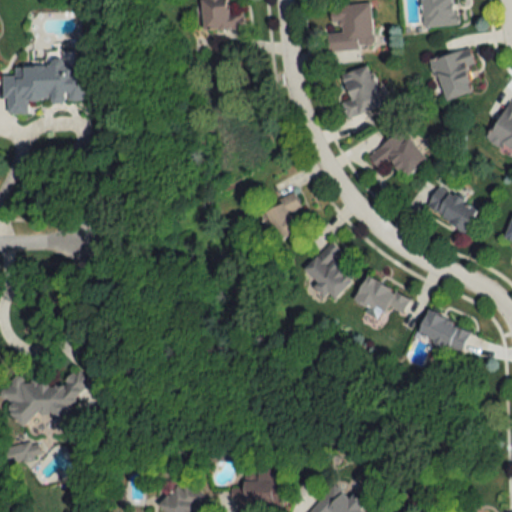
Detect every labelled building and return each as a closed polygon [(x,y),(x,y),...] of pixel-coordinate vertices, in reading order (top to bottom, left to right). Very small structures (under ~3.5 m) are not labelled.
[(243,28),(243,9),(228,10),(227,0),(198,0),(200,30),(243,28)] [(457,25),(454,0),(420,0),(424,29),(457,25)] [(330,4),(331,29),(326,30),(327,50),(373,48),(371,2),(330,4)] [(430,60),(444,101),(473,91),(465,68),(474,64),(468,47),(430,60)] [(27,101),(88,100),(87,62),(13,64),(13,75),(4,76),(5,115),(28,114),(27,101)] [(340,102),(346,118),(382,106),(368,65),(341,75),(349,99),(340,102)] [(511,102),(507,100),(488,139),(511,151),(511,102)] [(426,160),(402,129),(367,157),(380,173),(393,163),(405,178),(426,160)] [(478,207),(437,186),(424,211),(465,231),(478,207)] [(260,209),(273,243),(297,234),(288,213),(300,208),(295,195),(260,209)] [(303,275),(336,299),(352,277),(333,264),(342,252),(328,241),(303,275)] [(409,298),(366,276),(353,301),(382,315),(387,306),(401,314),(409,298)] [(416,333),(459,354),(470,330),(427,310),(416,333)] [(64,385),(9,381),(7,410),(19,417),(18,424),(28,425),(35,413),(51,414),(65,424),(72,425),(72,424),(74,403),(90,380),(74,369),(64,385)] [(280,511),(281,480),(272,480),(272,468),(256,468),(256,479),(242,479),(242,490),(231,490),(231,501),(237,501),(237,511),(266,511),(280,511)] [(201,511),(209,503),(183,479),(158,506),(164,511),(201,511)] [(367,511),(351,495),(349,497),(334,483),(307,511),(367,511)]
